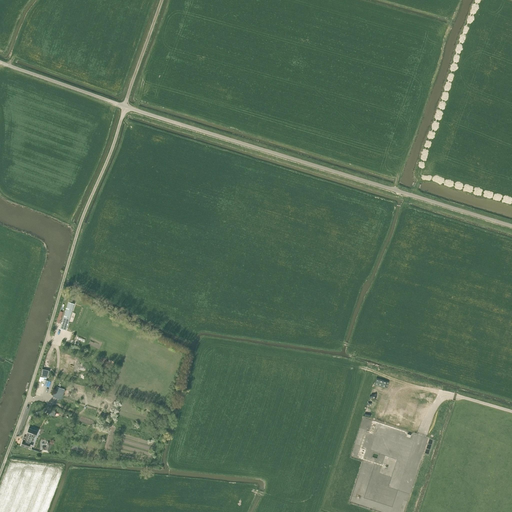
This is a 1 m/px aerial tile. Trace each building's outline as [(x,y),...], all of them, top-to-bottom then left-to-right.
[(66,330),(74,304),(68,302),(59,328),(66,330)] [(48,377),(49,370),(42,369),(40,376),(48,377)] [(54,395),(62,398),(65,388),(58,385),(54,395)] [(367,414),(378,417),(380,410),(368,407),(367,414)] [(30,444),(33,435),(35,436),(37,431),(28,428),(26,433),(27,433),(26,437),(24,436),(21,445),(31,449),(32,445),(30,444)] [(42,451),(48,452),(49,451),(50,447),(52,444),(52,443),(48,442),(46,446),(44,447),(43,447),(42,451)]
